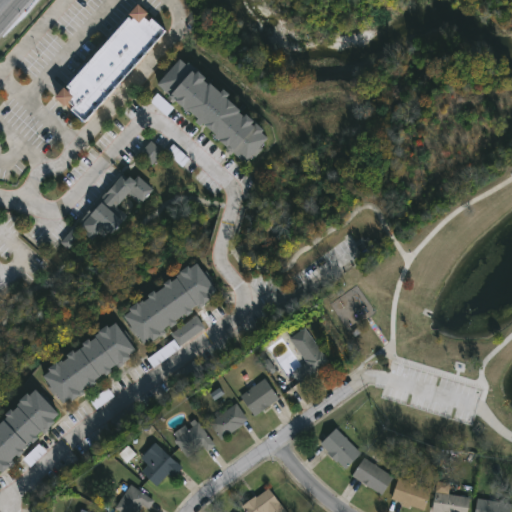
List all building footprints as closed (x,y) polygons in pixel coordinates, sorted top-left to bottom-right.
[(166,30),(84,123),(55,98),(137,5),(166,30)] [(245,165),(156,87),(181,60),(269,137),(245,165)] [(151,166),(163,154),(152,142),(140,154),(151,166)] [(117,207),(127,215),(102,245),(78,225),(123,172),(132,180),(136,176),(151,189),(139,202),(129,193),(117,207)] [(60,243),(68,249),(80,236),(73,230),(60,243)] [(218,298),(142,347),(121,314),(197,265),(218,298)] [(171,333),(178,346),(205,330),(198,317),(171,333)] [(137,359),(61,406),(40,373),(117,326),(137,359)] [(291,372),(305,361),(288,338),(303,327),(328,361),(299,383),(291,372)] [(205,375),(197,361),(172,375),(180,389),(205,375)] [(239,396),(263,378),(278,398),(253,416),(239,396)] [(0,472),(0,422),(34,391),(59,418),(0,472)] [(219,439),(208,422),(235,403),(247,421),(219,439)] [(186,457),(173,439),(196,422),(213,445),(205,451),(201,446),(186,457)] [(359,453),(344,468),(319,443),(334,428),(359,453)] [(140,470),(161,449),(180,467),(170,478),(166,474),(156,485),(140,470)] [(379,494),(351,474),(363,457),(391,477),(379,494)] [(397,478),(430,489),(423,510),(390,499),(397,478)] [(466,511),(431,511),(435,482),(446,483),(445,493),(468,496),(466,511)] [(133,511),(120,511),(114,508),(128,484),(153,498),(147,509),(138,503),(133,511)] [(266,511),(264,511),(245,511),(241,506),(266,487),(285,511),(266,511)] [(509,498),(509,511),(474,511),(474,498),(509,498)]
